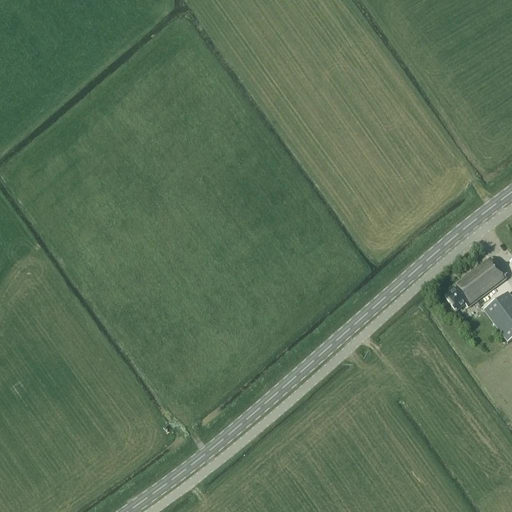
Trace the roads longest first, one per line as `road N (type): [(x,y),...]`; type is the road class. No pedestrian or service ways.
road 1 (primary): [(126,511),(511,191)]
road 2 (unclassified): [(151,511),(511,208)]
